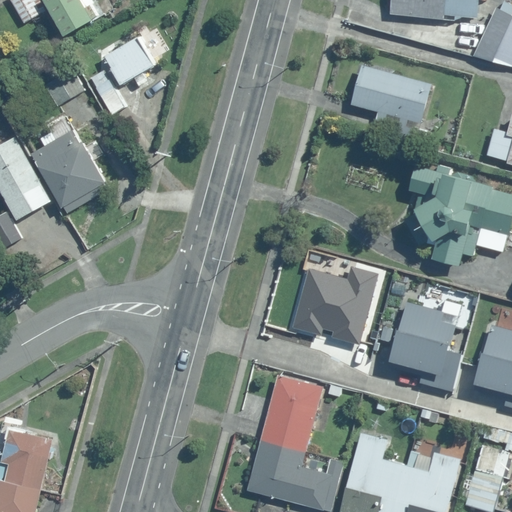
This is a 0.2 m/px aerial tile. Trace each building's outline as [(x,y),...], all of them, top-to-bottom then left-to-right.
[(13,0),(27,23),(44,13),(36,0),(13,0)] [(48,0),(68,34),(105,13),(97,0),(48,0)] [(445,15),(479,18),(479,0),(394,0),(393,13),(397,14),(445,17),(445,15)] [(511,10),(500,5),(477,55),(511,65),(511,10)] [(141,35),(138,36),(108,54),(125,84),(137,77),(141,84),(150,78),(146,72),(158,65),(141,35)] [(435,86),(366,66),(365,65),(353,103),(424,124),(435,86)] [(129,105),(128,104),(107,69),(92,79),(114,115),(129,105)] [(511,112),(510,112),(505,131),(492,127),(486,154),(505,158),(504,160),(511,162),(511,112)] [(109,190),(84,143),(70,116),(62,120),(52,125),(55,130),(43,137),(48,146),(36,153),(64,205),(68,212),(86,202),(109,190)] [(423,192),(418,205),(422,213),(438,248),(436,257),(464,262),(465,253),(477,255),(478,244),(505,252),(511,228),(511,194),(496,190),(499,180),(444,164),(441,173),(418,166),(412,188),(423,192)] [(410,302),(408,306),(391,365),(425,375),(423,382),(454,391),(465,353),(450,349),(464,302),(447,297),(443,311),(410,302)] [(511,324),(495,320),(491,336),(477,388),(509,396),(507,404),(511,404),(511,324)] [(280,372),(277,383),(250,489),(335,511),(348,459),(334,456),(330,472),(305,466),(326,384),(280,372)] [(511,431),(490,426),(487,438),(511,445),(511,431)] [(54,439),(10,429),(2,463),(11,465),(7,482),(42,489),(54,439)] [(341,510),(345,511),(347,511),(450,511),(465,460),(436,452),(431,471),(384,458),(390,438),(364,431),(341,510)] [(0,459),(0,479),(0,480),(6,481),(10,465),(2,463),(2,461),(0,459)] [(469,505),(473,506),(496,511),(504,481),(477,474),(469,505)] [(37,511),(42,489),(7,482),(0,480),(0,511),(37,511)]
